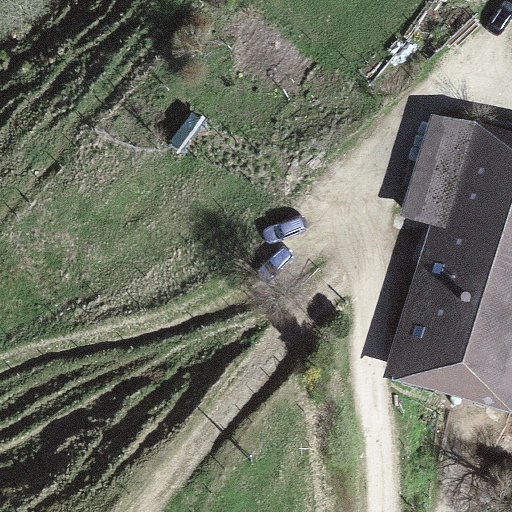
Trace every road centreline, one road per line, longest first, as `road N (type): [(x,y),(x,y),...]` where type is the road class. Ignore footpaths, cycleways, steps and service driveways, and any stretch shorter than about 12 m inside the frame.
road 1 (track): [(377,239),(167,326),(50,345),(0,365)]
road 2 (track): [(377,239),(147,511)]
road 3 (track): [(511,100),(448,96),(409,122),(382,193),(377,239)]
